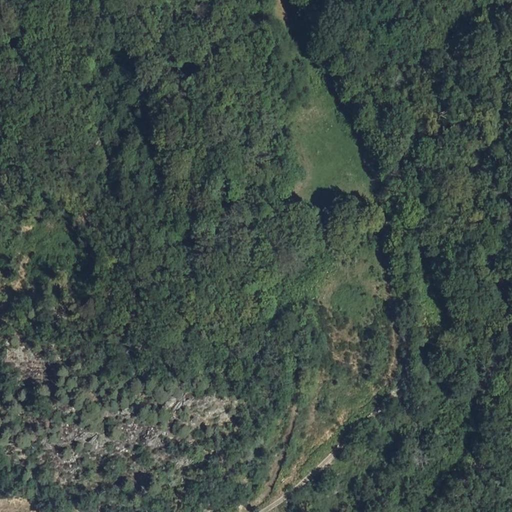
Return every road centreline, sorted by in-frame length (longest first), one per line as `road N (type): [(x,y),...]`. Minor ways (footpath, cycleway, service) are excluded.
road 1 (track): [(432,511),(467,478),(485,436),(487,391),(321,0)]
road 2 (track): [(260,511),(384,392),(394,349),(392,301)]
